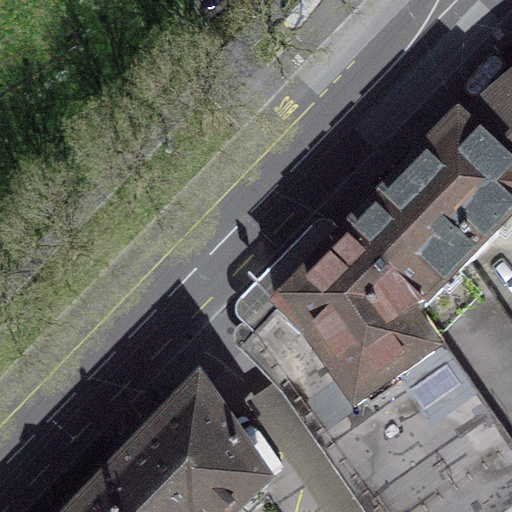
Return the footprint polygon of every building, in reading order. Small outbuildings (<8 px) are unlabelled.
[(475,100),(480,99),(505,72),(506,69),(505,64),(503,60),(500,57),(496,56),(493,56),(490,56),(486,59),(465,86),(464,90),(464,94),(466,98),(469,100),(475,100)] [(511,84),(488,106),(461,133),(511,183),(511,84)] [(511,183),(461,133),(456,129),(345,243),(420,315),(511,448),(511,331),(467,266),(511,221),(511,183)] [(237,323),(252,338),(345,243),(330,228),(324,226),(319,227),(315,228),(237,307),(234,313),(234,318),(237,323)] [(511,448),(420,315),(345,243),(252,338),(248,341),(365,511),(509,511),(511,510),(511,448)] [(197,394),(83,511),(237,511),(261,488),(197,394)]
